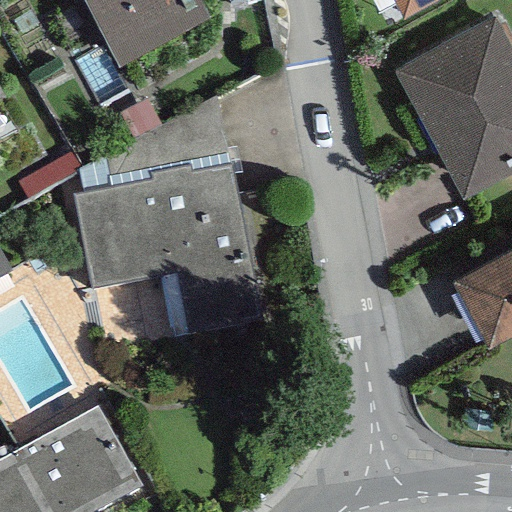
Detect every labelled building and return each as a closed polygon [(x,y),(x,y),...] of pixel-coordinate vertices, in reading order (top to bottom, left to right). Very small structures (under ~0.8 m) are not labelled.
[(76,0),(119,77),(210,27),(195,0),(76,0)] [(397,0),(403,11),(423,0),(397,0)] [(511,49),(492,13),(393,67),(464,195),(511,168),(511,49)] [(133,143),(103,158),(107,180),(227,157),(216,98),(159,129),(133,143)] [(145,103),(119,117),(133,143),(159,129),(145,103)] [(73,152),(17,185),(27,202),(77,172),(83,169),(73,152)] [(229,169),(227,157),(107,180),(109,192),(229,169)] [(107,180),(103,158),(83,169),(77,172),(83,197),(109,192),(107,180)] [(83,197),(72,199),(90,293),(160,280),(172,343),(260,326),(229,169),(109,192),(83,197)] [(511,245),(454,276),(490,343),(511,331),(511,245)] [(0,257),(0,280),(10,275),(0,257)] [(96,412),(0,464),(0,511),(125,511),(145,501),(96,412)]
